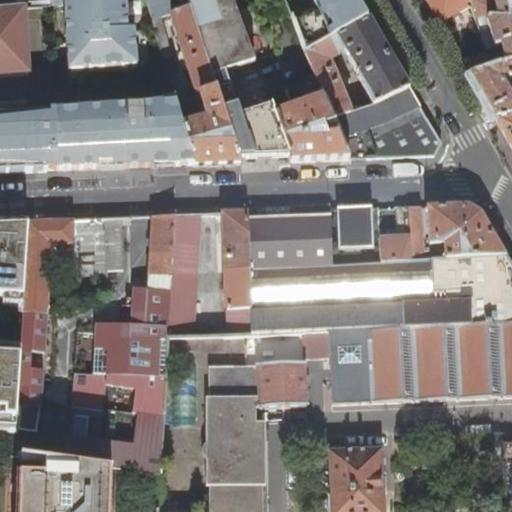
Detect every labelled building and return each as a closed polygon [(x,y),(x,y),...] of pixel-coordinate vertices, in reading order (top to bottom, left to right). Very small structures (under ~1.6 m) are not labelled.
[(170,0),(146,0),(152,20),(173,14),(190,9),(189,5),(173,9),(170,0)] [(225,74),(256,65),(231,0),(187,0),(189,5),(190,9),(238,161),(266,160),(291,160),(274,115),(272,108),(238,119),(225,74)] [(305,0),(288,9),(291,16),(314,4),(312,0),(305,0)] [(312,0),(314,4),(291,16),(305,53),(327,42),(369,21),(365,15),(356,0),(312,0)] [(467,10),(472,8),(469,0),(468,0),(426,0),(432,10),(440,24),(463,12),(465,17),(469,14),(467,10)] [(502,46),(508,64),(511,62),(511,0),(469,0),(472,8),(476,19),(497,13),(499,17),(488,21),(497,48),(502,46)] [(83,5),(60,7),(68,72),(136,64),(132,29),(125,29),(122,2),(83,5)] [(187,99),(175,102),(192,167),(213,166),(240,165),(238,161),(190,9),(173,14),(172,18),(195,93),(199,96),(204,111),(212,119),(209,123),(205,122),(198,123),(194,109),(187,99)] [(0,12),(0,77),(28,76),(20,10),(0,12)] [(359,76),(372,104),(410,91),(388,54),(369,21),(327,42),(305,53),(322,95),(332,119),(350,112),(328,60),(338,55),(336,51),(343,48),(359,76)] [(328,60),(350,112),(372,104),(359,76),(343,48),(336,51),(338,55),(328,60)] [(499,58),(490,61),(493,68),(502,66),(499,58)] [(511,62),(508,64),(502,66),(493,68),(470,75),(487,105),(511,146),(511,62)] [(340,138),(421,109),(410,91),(372,104),(350,112),(332,119),(333,122),(337,132),(340,138)] [(323,126),(333,122),(332,119),(322,95),(274,115),(291,160),(292,163),(315,162),(350,161),(340,138),(337,132),(328,136),(323,126)] [(175,102),(174,101),(147,114),(94,116),(0,120),(0,175),(40,174),(123,170),(192,167),(175,102)] [(421,109),(340,138),(350,161),(380,160),(434,158),(442,145),(427,120),(421,109)] [(328,136),(337,132),(333,122),(323,126),(328,136)] [(446,246),(446,261),(506,258),(481,214),(468,207),(448,208),(428,208),(430,246),(446,246)] [(390,238),(380,238),(382,265),(412,263),(409,209),(394,210),(395,215),(390,216),(390,238)] [(424,252),(422,209),(409,209),(412,263),(432,262),(431,252),(424,252)] [(374,249),(372,211),(352,211),(338,212),(340,250),(374,249)] [(238,313),(238,336),(252,335),(250,273),(248,221),(248,216),(225,217),(228,313),(238,313)] [(390,238),(390,216),(378,217),(380,238),(390,238)] [(175,218),(152,219),(149,279),(148,292),(171,293),(172,280),(172,276),(175,218)] [(172,276),(193,275),(188,243),(191,218),(175,218),(172,276)] [(314,218),(248,221),(250,273),(315,269),(314,218)] [(331,218),(314,218),(315,269),(334,268),(331,218)] [(106,273),(123,272),(121,221),(105,221),(106,273)] [(74,246),(73,222),(27,224),(24,276),(23,298),(22,315),(45,317),(47,317),(52,246),(74,246)] [(12,298),(23,298),(24,276),(13,276),(14,258),(0,257),(0,299),(12,300),(12,298)] [(252,335),(306,333),(329,332),(511,326),(511,267),(506,258),(446,261),(432,262),(412,263),(382,265),(334,268),(315,269),(250,273),(252,335)] [(193,312),(193,275),(172,276),(172,280),(171,293),(171,295),(170,312),(193,312)] [(170,312),(171,295),(131,291),(130,300),(124,300),(124,308),(130,308),(129,326),(119,326),(94,325),(91,349),(104,350),(102,376),(88,376),(71,375),(69,408),(100,412),(103,387),(133,390),(130,417),(135,417),(132,445),(104,441),(81,438),(64,436),(67,416),(40,411),(41,381),(29,380),(30,357),(43,359),(45,317),(22,316),(13,458),(50,463),(80,467),(116,473),(158,478),(161,438),(164,387),(167,351),(168,339),(170,312)] [(193,312),(170,312),(168,339),(192,338),(193,312)] [(511,326),(329,332),(331,357),(333,406),(511,399),(511,326)] [(316,359),(331,357),(329,332),(306,333),(306,354),(316,359)] [(196,337),(197,349),(223,348),(224,336),(196,337)] [(167,351),(197,349),(196,337),(192,338),(168,339),(167,351)] [(104,350),(91,349),(88,376),(102,376),(104,350)] [(206,511),(260,511),(264,421),(255,422),(255,409),(307,407),(305,365),(210,369),(209,400),(206,400),(206,511)] [(84,417),(67,416),(64,436),(81,438),(84,417)] [(382,511),(382,498),(384,497),(386,494),(386,477),(384,474),(381,474),(381,454),(331,455),(332,511),(382,511)] [(0,472),(12,473),(13,458),(8,457),(0,456),(0,472)] [(80,467),(50,463),(49,479),(49,481),(79,482),(80,467)] [(113,511),(116,473),(80,467),(79,482),(49,481),(49,479),(23,478),(20,511),(113,511)] [(0,503),(11,503),(12,485),(12,473),(0,472),(0,503)]
